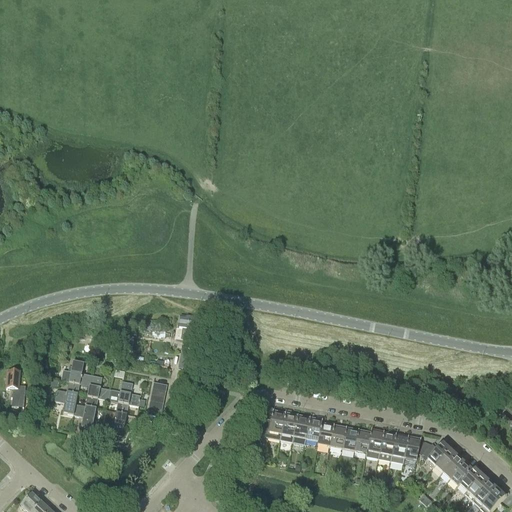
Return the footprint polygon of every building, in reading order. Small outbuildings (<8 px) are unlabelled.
[(197,331),(198,320),(180,317),(179,329),(176,329),(175,340),(191,342),(193,331),(197,331)] [(131,354),(133,340),(124,338),(122,352),(131,354)] [(72,396),(77,397),(80,386),(89,388),(91,378),(81,376),(83,366),(72,364),(68,384),(74,385),(72,396)] [(23,410),(25,389),(19,388),(20,374),(8,373),(6,391),(13,392),(11,409),(23,410)] [(90,410),(95,411),(97,401),(107,403),(110,392),(100,390),(102,380),(91,378),(89,388),(87,399),(92,400),(90,410)] [(73,418),(75,408),(77,397),(72,396),(74,385),(68,384),(66,395),(56,393),(54,404),(64,406),(62,416),(73,418)] [(122,384),(118,405),(123,406),(121,417),(126,418),(128,407),(138,409),(139,408),(143,409),(145,403),(140,402),(141,399),(130,396),(132,386),(122,384)] [(154,385),(152,391),(165,393),(166,387),(154,385)] [(164,400),(165,393),(152,391),(151,397),(164,400)] [(163,406),(164,400),(151,397),(150,403),(163,406)] [(92,400),(87,399),(85,410),(75,408),(73,418),(83,420),(81,430),(91,432),(92,428),(95,429),(96,423),(93,422),(95,411),(90,410),(92,400)] [(150,403),(148,409),(161,412),(163,406),(150,403)] [(122,438),(126,418),(121,417),(123,406),(118,405),(115,416),(105,413),(103,424),(114,426),(112,436),(122,438)] [(148,409),(147,415),(160,418),(161,412),(148,409)] [(259,439),(279,443),(285,415),(272,413),(270,422),(263,421),(259,439)] [(159,424),(160,418),(147,415),(146,422),(159,424)] [(292,445),(297,417),(285,415),(279,443),(292,445)] [(305,442),(309,420),(297,417),(292,445),(304,448),(306,442),(305,442)] [(322,422),(309,420),(305,442),(306,442),(317,444),(321,426),(321,425),(322,422)] [(317,447),(329,450),(333,428),(321,425),(321,426),(317,444),(317,447)] [(329,450),(341,452),(346,430),(333,428),(329,450)] [(346,430),(341,452),(354,454),(358,433),(346,430)] [(371,432),(370,435),(366,457),(365,461),(377,463),(382,438),(383,434),(371,432)] [(354,454),(366,457),(370,435),(358,433),(354,454)] [(377,463),(390,465),(395,437),(383,434),(382,438),(377,463)] [(402,468),(403,461),(408,439),(395,437),(390,465),(402,468)] [(408,439),(403,461),(416,463),(420,442),(408,439)] [(435,470),(443,461),(449,454),(442,447),(427,463),(435,470)] [(435,470),(442,477),(457,461),(449,454),(443,461),(435,470)] [(449,484),(464,468),(457,461),(442,477),(449,484)] [(457,491),(459,489),(472,475),(464,468),(449,484),(457,491)] [(459,489),(467,495),(481,479),(474,473),(472,475),(459,489)] [(474,502),(489,486),(481,479),(467,495),(474,502)] [(481,509),(482,509),(496,493),(489,486),(474,502),(481,509)] [(493,511),(504,501),(496,493),(482,509),(481,509),(484,511),(493,511)] [(20,508),(23,511),(34,511),(40,505),(31,496),(20,508)]
